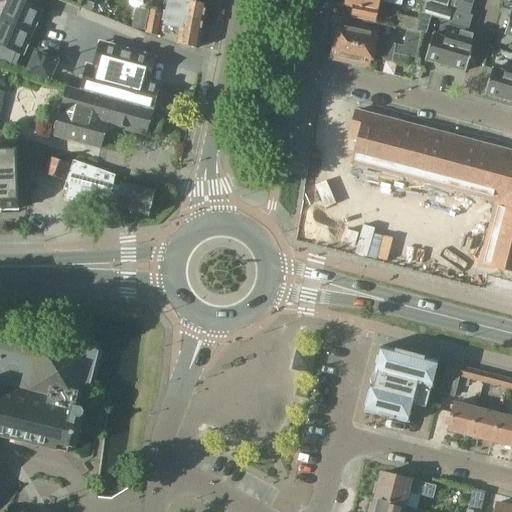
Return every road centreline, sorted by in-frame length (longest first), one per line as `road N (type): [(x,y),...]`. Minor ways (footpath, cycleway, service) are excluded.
road 1 (residential): [(339,77),(313,211),(415,235)]
road 2 (residential): [(212,224),(205,172),(239,0)]
road 3 (residential): [(511,482),(338,437)]
road 4 (residential): [(511,123),(339,77)]
road 5 (residential): [(154,483),(159,444),(206,318)]
road 6 (tertiary): [(511,335),(355,295)]
